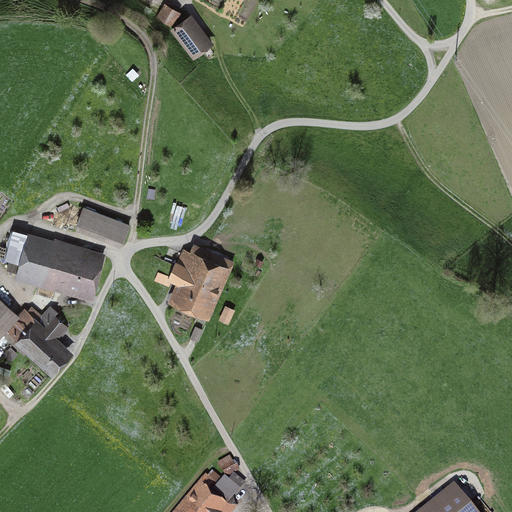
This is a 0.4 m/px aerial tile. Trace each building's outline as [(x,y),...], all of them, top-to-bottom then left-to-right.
[(167,6),(159,18),(170,24),(177,12),(167,6)] [(193,56),(209,44),(189,17),(173,29),(193,56)] [(118,241),(125,229),(113,221),(84,210),(79,224),(107,235),(118,241)] [(17,228),(16,235),(27,238),(29,231),(17,228)] [(90,293),(99,259),(29,239),(23,262),(10,259),(7,270),(90,293)] [(205,313),(228,260),(198,247),(188,271),(176,266),(171,277),(158,272),(156,279),(169,284),(172,278),(183,283),(175,300),(205,313)] [(0,287),(0,288),(6,292),(12,282),(5,278),(0,287)] [(0,336),(7,328),(19,316),(0,298),(0,336)] [(226,306),(220,319),(227,323),(233,310),(226,306)] [(51,307),(42,316),(32,307),(26,313),(24,310),(19,316),(7,328),(52,369),(66,354),(52,340),(59,332),(61,334),(70,325),(68,322),(65,325),(54,316),(57,312),(51,307)] [(197,341),(202,329),(195,326),(190,338),(197,341)] [(233,461),(221,468),(226,475),(237,468),(233,461)] [(231,511),(237,506),(234,504),(232,497),(244,483),(234,474),(228,480),(224,477),(222,480),(212,472),(208,477),(205,475),(179,507),(183,511),(181,511),(231,511)] [(474,511),(458,492),(434,511),(474,511)]
